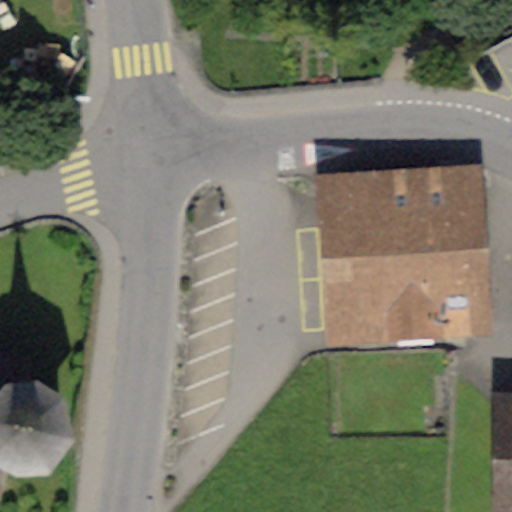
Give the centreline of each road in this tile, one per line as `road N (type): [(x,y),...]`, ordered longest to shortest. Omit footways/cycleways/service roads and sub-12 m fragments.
road 1 (tertiary): [(118,511),(155,151)]
road 2 (residential): [(155,151),(403,132),(450,134),(511,151)]
road 3 (unknown): [(403,132),(401,61),(511,2)]
road 4 (residential): [(0,202),(155,151)]
road 5 (tertiary): [(155,151),(131,0)]
